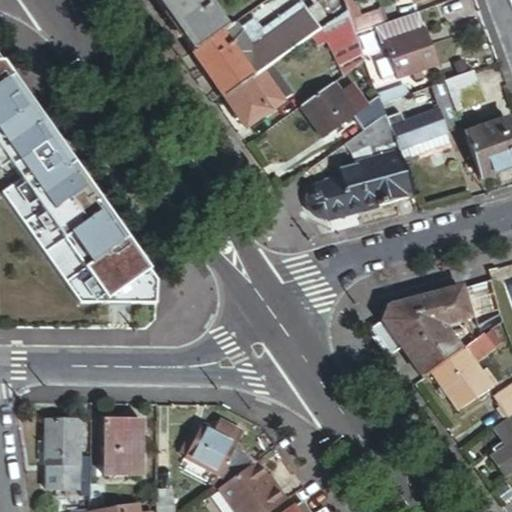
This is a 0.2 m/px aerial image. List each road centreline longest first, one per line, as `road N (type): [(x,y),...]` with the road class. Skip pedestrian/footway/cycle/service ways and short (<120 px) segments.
road 1 (tertiary): [(54,0),(278,317)]
road 2 (residential): [(0,366),(209,368),(268,344),(278,317)]
road 3 (residential): [(511,221),(312,275),(289,289),(278,317)]
road 4 (tertiary): [(278,317),(417,511)]
